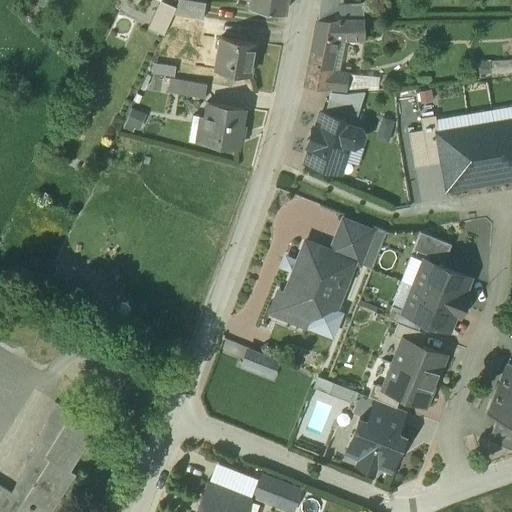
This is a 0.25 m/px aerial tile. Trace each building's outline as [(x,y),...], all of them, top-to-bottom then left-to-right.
[(163,0),(159,0),(147,26),(163,33),(166,28),(173,13),(176,6),(163,0)] [(286,0),(248,0),(248,6),(284,12),(286,0)] [(337,0),(320,0),(318,20),(335,19),(337,6),(337,0)] [(337,6),(335,19),(341,19),(367,19),(388,18),(388,6),(337,6)] [(206,18),(173,13),(166,28),(193,32),(203,34),(206,18)] [(316,20),(314,33),(337,39),(341,19),(335,19),(318,20),(316,20)] [(367,19),(341,19),(337,39),(337,43),(365,44),(367,19)] [(220,37),(203,34),(193,32),(188,63),(215,68),(220,37)] [(337,39),(314,33),(311,52),(334,55),(337,43),(337,39)] [(253,42),(220,37),(215,68),(247,73),(253,42)] [(334,55),(311,52),(305,87),(328,89),(331,73),(334,55)] [(349,75),(331,73),(328,89),(346,91),(348,81),(349,75)] [(206,83),(180,79),(178,93),(203,97),(206,83)] [(329,98),(355,106),(359,94),(364,93),(364,92),(346,94),(331,93),(329,98)] [(329,98),(325,113),(355,123),(359,108),(355,106),(329,98)] [(243,108),(208,103),(205,118),(199,117),(195,142),(236,149),(243,108)] [(322,112),(306,163),(339,173),(343,162),(348,144),(354,146),(360,142),(362,135),(359,129),(354,127),(355,123),(325,113),(322,112)] [(414,167),(442,163),(437,133),(434,116),(420,118),(422,130),(408,132),(414,167)] [(511,120),(493,124),(503,181),(511,178),(511,120)] [(479,185),(503,181),(493,124),(469,128),(479,185)] [(447,190),(479,185),(469,128),(437,133),(442,163),(447,190)] [(140,140),(117,134),(102,165),(124,176),(140,140)] [(354,146),(348,144),(343,162),(358,167),(363,149),(354,146)] [(372,230),(342,219),(330,250),(354,260),(353,262),(359,264),(372,231),(372,230)] [(373,227),(372,230),(372,231),(359,264),(371,269),(386,232),(373,227)] [(451,244),(419,231),(413,248),(444,261),(451,244)] [(330,250),(305,241),(278,309),(311,322),(310,326),(331,334),(339,313),(334,311),(353,262),(354,260),(330,250)] [(468,277),(424,259),(414,285),(464,305),(468,295),(462,293),(468,277)] [(464,305),(414,285),(404,310),(403,311),(422,318),(448,329),(454,313),(460,315),(464,305)] [(422,318),(403,311),(404,310),(391,305),(386,317),(397,322),(418,330),(422,318)] [(418,330),(397,322),(392,334),(402,338),(402,337),(420,344),(425,332),(418,330)] [(420,344),(402,337),(402,338),(392,362),(435,379),(445,354),(420,344)] [(239,349),(234,369),(269,377),(274,357),(239,349)] [(511,362),(508,361),(508,362),(508,363),(498,388),(511,393),(511,362)] [(435,379),(392,362),(382,386),(382,388),(400,395),(425,405),(435,379)] [(314,376),(310,387),(349,402),(353,391),(314,376)] [(400,395),(382,388),(382,386),(373,383),(368,395),(375,398),(396,406),(400,395)] [(511,393),(498,388),(488,413),(487,414),(496,418),(511,424),(511,393)] [(396,406),(375,398),(366,420),(396,432),(405,410),(396,406)] [(96,427),(55,401),(15,485),(11,492),(0,509),(0,511),(49,511),(74,473),(69,470),(96,427)] [(366,420),(359,418),(347,449),(360,454),(356,464),(374,471),(377,464),(390,470),(403,435),(396,432),(366,420)] [(511,424),(496,418),(487,440),(511,449),(511,424)] [(286,486),(260,475),(252,495),(279,505),(286,486)] [(245,511),(250,499),(206,482),(198,502),(202,503),(198,511),(245,511)] [(0,509),(11,492),(0,485),(0,509)]
